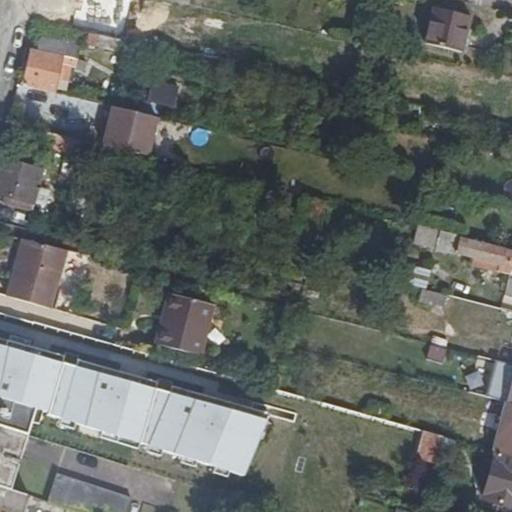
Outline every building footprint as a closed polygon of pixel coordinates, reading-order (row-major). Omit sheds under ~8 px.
[(511,0),(443,0),(511,14),(511,0)] [(479,20),(442,13),(434,48),(470,56),(479,20)] [(101,49),(104,38),(93,36),(91,47),(101,49)] [(35,53),(26,89),(58,96),(64,69),(77,72),(79,63),(77,63),(81,48),(45,40),(42,55),(35,53)] [(179,91),(155,85),(150,104),(175,110),(179,91)] [(111,133),(107,149),(151,160),(159,121),(109,109),(106,125),(112,126),(111,133)] [(112,126),(106,125),(104,132),(111,133),(112,126)] [(96,146),(80,142),(78,153),(93,157),(96,146)] [(0,196),(37,206),(45,174),(46,172),(3,162),(0,174),(0,196)] [(299,279),(293,300),(304,303),(329,205),(309,200),(290,276),(299,279)] [(52,215),(41,212),(39,220),(49,223),(52,215)] [(465,239),(421,228),(417,245),(477,261),(504,267),(502,274),(511,276),(511,253),(464,242),(465,239)] [(22,281),(32,244),(27,242),(16,279),(22,281)] [(69,253),(32,244),(22,281),(16,279),(10,300),(53,312),(69,253)] [(476,267),(502,274),(504,267),(477,261),(476,267)] [(397,283),(426,292),(431,274),(401,266),(397,283)] [(426,292),(423,303),(448,309),(451,298),(426,292)] [(176,332),(185,300),(181,299),(172,331),(176,332)] [(225,311),(185,300),(176,332),(172,331),(167,350),(212,361),(225,311)] [(268,415),(0,340),(0,428),(27,437),(34,414),(242,480),(268,415)] [(447,349),(431,345),(427,359),(443,364),(447,349)] [(511,402),(506,401),(493,451),(511,455),(511,402)] [(0,488),(15,494),(32,439),(27,437),(0,428),(0,488)] [(443,438),(423,431),(416,458),(436,464),(443,438)] [(511,455),(493,451),(481,502),(511,509),(511,455)] [(62,480),(54,506),(71,511),(135,511),(138,504),(62,480)] [(0,511),(27,511),(32,499),(15,494),(0,488),(0,511)]
